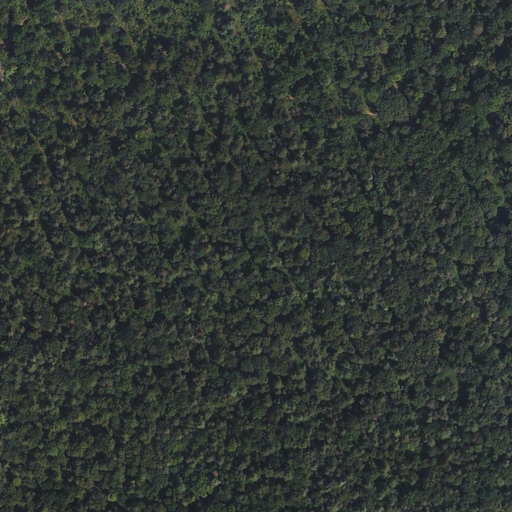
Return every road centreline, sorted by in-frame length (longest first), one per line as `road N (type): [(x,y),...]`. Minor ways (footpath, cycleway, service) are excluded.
road 1 (track): [(0,322),(511,421)]
road 2 (track): [(4,44),(410,119)]
road 3 (track): [(511,346),(410,119)]
road 4 (track): [(410,119),(354,0)]
